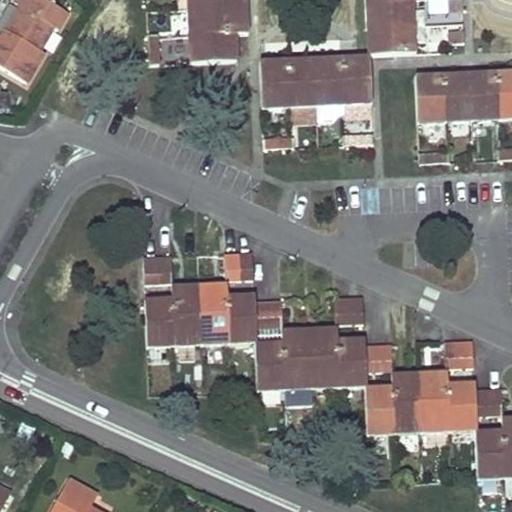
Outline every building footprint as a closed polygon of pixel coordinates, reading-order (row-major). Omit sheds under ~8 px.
[(0,70),(26,84),(43,56),(40,54),(54,30),(57,32),(67,14),(42,0),(15,0),(13,6),(18,10),(0,41),(0,70)] [(183,0),(187,66),(234,63),(234,37),(232,0),(183,0)] [(232,0),(234,37),(245,36),(244,0),(232,0)] [(369,28),(370,59),(413,56),(413,43),(411,13),(410,0),(363,0),(364,29),(369,28)] [(411,13),(413,43),(423,42),(422,11),(411,13)] [(462,48),(462,29),(435,29),(435,48),(462,48)] [(145,37),(147,67),(157,67),(155,38),(145,37)] [(258,77),(260,112),(369,106),(367,59),(258,64),(258,77)] [(235,78),(258,77),(258,64),(235,66),(235,78)] [(511,74),(413,79),(416,127),(511,121),(511,74)] [(59,106),(62,109),(63,99),(57,97),(52,98),(49,100),(48,105),(52,109),(56,110),(59,106)] [(511,138),(511,127),(502,126),(500,138),(511,138)] [(369,136),(341,138),(340,148),(370,147),(369,136)] [(292,141),(261,142),(260,153),(291,151),(292,141)] [(511,150),(496,152),(496,162),(511,161),(511,150)] [(448,154),(416,156),(417,166),(448,165),(448,154)] [(250,257),(221,258),(223,283),(251,282),(250,257)] [(169,260),(141,260),(142,287),(169,286),(169,260)] [(225,288),(168,290),(168,301),(224,298),(225,288)] [(168,301),(143,302),(145,351),(253,346),(253,331),(252,303),(251,297),(224,298),(168,301)] [(360,300),(332,301),(333,327),(361,325),(360,300)] [(279,302),(252,303),(253,331),(280,330),(279,302)] [(334,330),(279,332),(279,344),(333,342),(334,330)] [(253,346),(254,394),(363,388),(363,374),(362,347),(362,341),(333,342),(279,344),(253,346)] [(471,343),(442,345),(442,371),(471,369),(471,343)] [(388,346),(362,347),(363,374),(390,373),(388,346)] [(443,374),(389,376),(388,388),(444,385),(443,374)] [(363,388),(364,438),(473,433),(473,419),(472,392),(472,384),(444,385),(388,388),(363,388)] [(500,391),(472,392),(473,419),(500,418),(500,391)] [(511,420),(499,421),(498,432),(511,431),(511,420)] [(473,433),(475,482),(511,480),(511,431),(498,432),(473,433)] [(96,498),(67,482),(50,511),(91,511),(89,510),(96,498)] [(511,485),(503,486),(503,500),(511,499),(511,485)]
